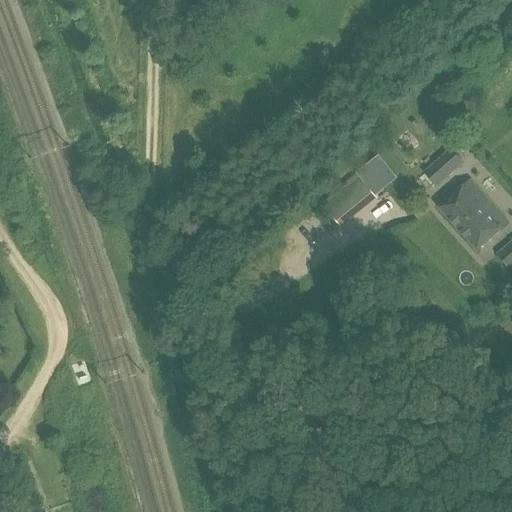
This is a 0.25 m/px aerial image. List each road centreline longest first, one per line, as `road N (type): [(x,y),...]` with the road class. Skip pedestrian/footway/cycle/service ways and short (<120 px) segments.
road 1 (track): [(188,297),(164,273),(152,239),(156,0)]
road 2 (track): [(188,297),(209,304),(267,511)]
road 3 (track): [(0,435),(35,390),(50,348),(40,296),(0,234)]
